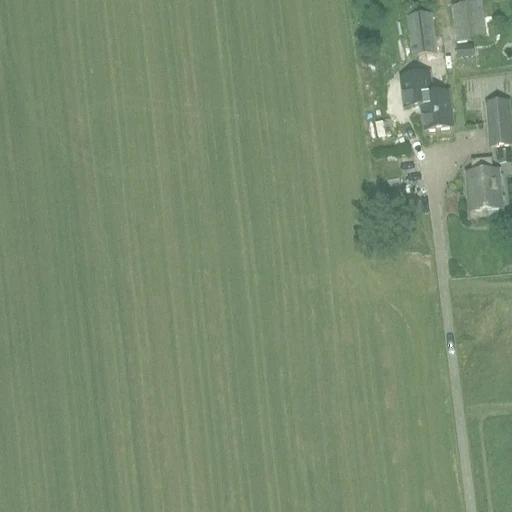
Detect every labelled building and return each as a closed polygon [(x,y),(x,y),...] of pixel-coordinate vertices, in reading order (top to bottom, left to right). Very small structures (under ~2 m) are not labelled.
[(456,44),(487,40),(482,3),(459,6),(459,7),(451,8),(456,44)] [(414,59),(436,56),(430,17),(409,19),(414,59)] [(417,76),(419,86),(420,98),(424,134),(454,130),(450,94),(433,96),(430,75),(417,76)] [(491,149),(511,147),(511,140),(509,103),(487,105),(491,149)] [(470,214),(502,211),(499,173),(493,173),(492,161),(472,163),(473,175),(467,175),(470,214)]
